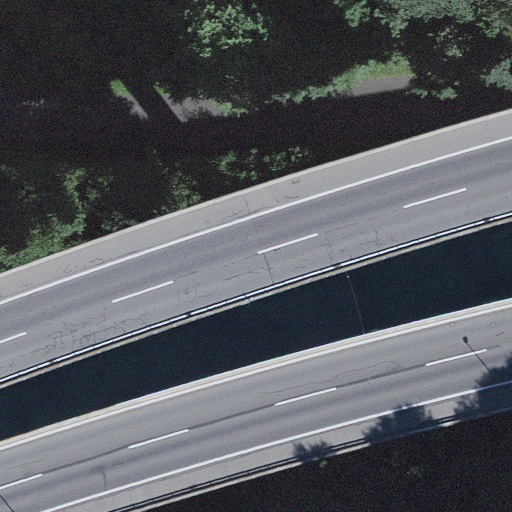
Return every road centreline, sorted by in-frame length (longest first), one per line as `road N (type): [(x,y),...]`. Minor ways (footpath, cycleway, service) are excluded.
road 1 (motorway): [(511,177),(297,240),(0,343)]
road 2 (motorway): [(0,489),(511,344)]
road 3 (unclassified): [(511,72),(189,137),(0,103)]
